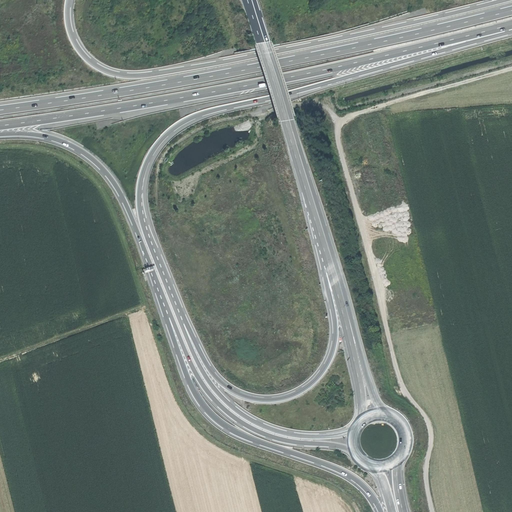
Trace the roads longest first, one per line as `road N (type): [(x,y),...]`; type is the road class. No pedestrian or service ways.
road 1 (track): [(433,511),(426,478),(431,431),(398,373),(337,120),(511,67)]
road 2 (trunk): [(169,292),(139,200),(148,157),(168,131),(214,109),(511,31)]
road 3 (trunk): [(0,125),(260,82),(511,24)]
road 4 (trunk): [(511,11),(259,67),(0,109)]
road 5 (trunk): [(507,0),(143,75),(105,71),(86,58),(70,33),(68,0)]
road 6 (track): [(357,511),(320,480),(208,438),(175,393),(144,305),(0,360)]
road 7 (trunk): [(384,414),(254,0)]
road 8 (trunk): [(309,203),(335,338),(329,362),(307,388),(259,400),(226,387),(169,292)]
road 9 (trunk): [(147,258),(185,371),(212,416),(350,476),(381,511)]
road 10 (trunk): [(147,258),(193,368),(217,403),(270,436),(359,456)]
road 11 (trunk): [(357,427),(324,437),(290,435),(244,416),(203,373),(169,292)]
road 12 (trunk): [(309,203),(346,319),(361,422)]
road 13 (trunk): [(246,0),(309,203)]
road 14 (trunk): [(0,134),(44,135),(93,159),(121,195),(147,258)]
